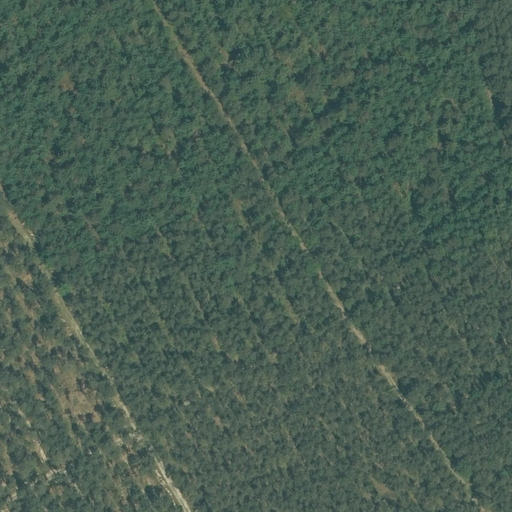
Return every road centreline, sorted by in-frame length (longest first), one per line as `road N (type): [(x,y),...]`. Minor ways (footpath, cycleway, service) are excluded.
road 1 (track): [(139,434),(0,201)]
road 2 (track): [(0,509),(139,434),(185,511)]
road 3 (track): [(0,91),(81,0)]
